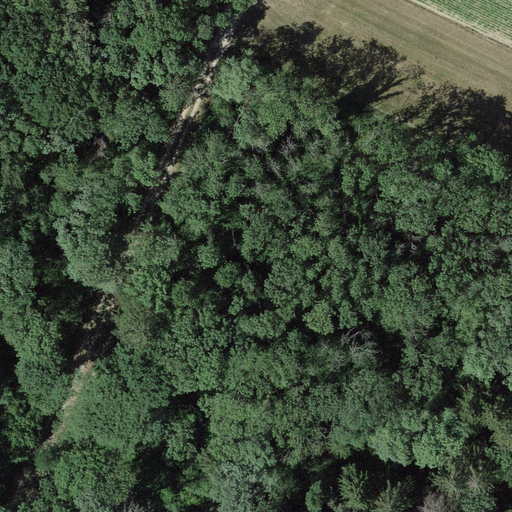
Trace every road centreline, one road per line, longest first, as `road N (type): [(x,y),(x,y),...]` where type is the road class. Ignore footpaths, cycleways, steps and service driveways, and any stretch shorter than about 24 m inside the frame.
road 1 (track): [(243,0),(14,511)]
road 2 (track): [(511,180),(224,42)]
